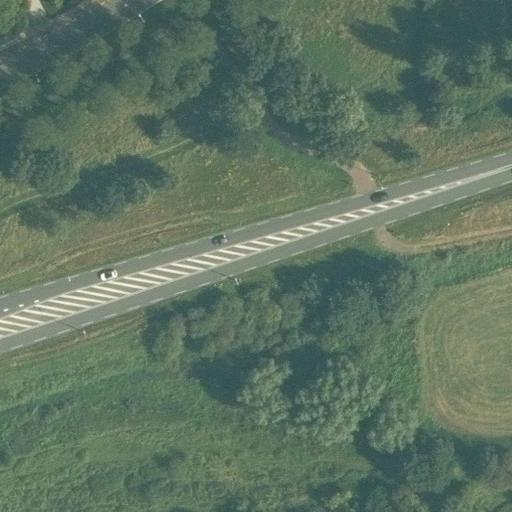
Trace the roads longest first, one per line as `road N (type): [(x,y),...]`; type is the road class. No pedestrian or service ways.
road 1 (primary): [(0,346),(511,172)]
road 2 (primary): [(511,160),(0,303)]
road 3 (tertiary): [(135,0),(0,73)]
